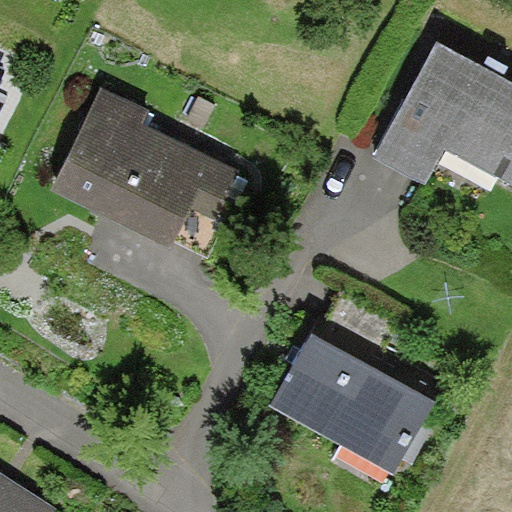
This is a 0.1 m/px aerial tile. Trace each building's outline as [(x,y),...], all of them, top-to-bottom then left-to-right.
[(511,90),(490,79),(440,51),(378,164),(423,188),(442,152),(511,190),(511,90)] [(0,89),(8,74),(0,69),(0,89)] [(150,112),(103,90),(53,192),(172,249),(176,241),(208,256),(231,208),(220,203),(236,170),(144,126),(150,112)] [(402,320),(341,287),(304,357),(275,409),(397,474),(446,383),(385,350),(402,320)] [(10,481),(0,474),(0,511),(52,511),(54,510),(10,481)]
